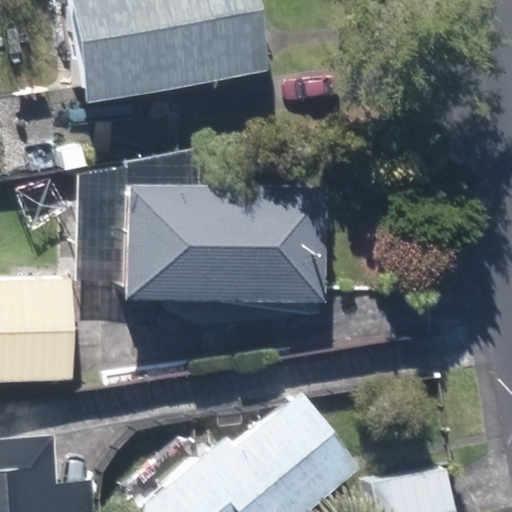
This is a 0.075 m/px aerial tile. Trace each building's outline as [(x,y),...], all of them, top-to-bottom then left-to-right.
[(37,0),(54,100),(243,70),(231,0),(37,0)] [(97,190),(96,299),(299,301),(300,193),(97,190)] [(0,283),(0,381),(53,380),(50,283),(0,283)] [(118,511),(281,511),(341,465),(285,394),(216,449),(209,441),(118,511)] [(34,441),(0,442),(0,511),(78,511),(77,485),(36,487),(34,441)] [(353,490),(357,511),(432,511),(426,475),(353,490)]
